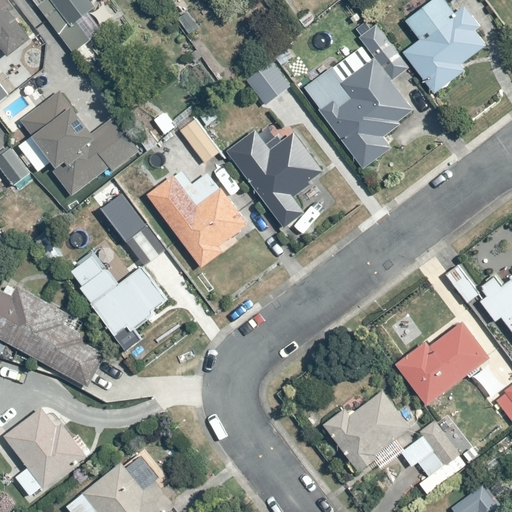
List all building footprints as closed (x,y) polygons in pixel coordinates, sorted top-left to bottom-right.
[(30,35),(1,0),(0,0),(0,50),(6,58),(12,53),(24,67),(1,85),(0,83),(0,107),(12,98),(53,64),(32,37),(30,35)] [(87,0),(33,0),(74,54),(109,28),(94,9),(93,7),(87,0)] [(452,14),(441,0),(427,0),(403,19),(418,40),(401,53),(432,93),(460,71),(456,65),(484,44),(472,28),(477,25),(462,6),(452,14)] [(407,68),(377,25),(359,38),(363,43),(302,86),(360,168),(388,148),(380,136),(412,113),(389,81),(407,68)] [(273,59),(249,78),(269,103),(293,85),(273,59)] [(17,122),(52,170),(94,140),(58,92),(17,122)] [(221,152),(194,114),(177,126),(204,164),(221,152)] [(324,171),(293,129),(267,149),(254,130),(225,152),(281,227),(302,212),(290,196),(324,171)] [(130,132),(97,155),(108,170),(111,174),(143,151),(130,132)] [(33,173),(8,146),(0,153),(0,167),(17,187),(33,173)] [(94,151),(58,178),(71,197),(108,170),(94,151)] [(194,204),(170,173),(143,194),(199,267),(220,252),(217,247),(247,224),(218,186),(194,204)] [(170,300),(148,268),(138,275),(123,285),(101,254),(78,270),(120,332),(132,325),(135,330),(159,314),(155,310),(170,300)] [(182,274),(168,255),(152,266),(166,285),(182,274)] [(477,288),(462,268),(446,279),(464,304),(476,295),(477,296),(494,321),(501,316),(511,332),(511,278),(503,285),(496,275),(477,288)] [(105,350),(61,327),(67,315),(15,287),(9,300),(0,294),(0,340),(86,386),(105,350)] [(487,359),(457,319),(394,366),(424,405),(487,359)] [(511,384),(493,398),(511,424),(511,384)] [(362,392),(344,406),(321,424),(360,474),(380,458),(377,453),(408,427),(377,389),(366,397),(362,392)] [(30,497),(87,453),(91,450),(77,431),(70,437),(59,423),(54,427),(40,408),(2,436),(26,468),(15,477),(30,497)] [(422,433),(454,472),(468,460),(437,421),(422,433)] [(454,472),(422,433),(421,434),(399,452),(411,466),(416,462),(428,477),(431,475),(439,484),(452,473),(454,472)] [(141,491),(119,463),(65,506),(70,511),(165,511),(174,505),(154,481),(141,491)] [(499,511),(502,510),(494,500),(482,484),(451,508),(453,511),(499,511)]
